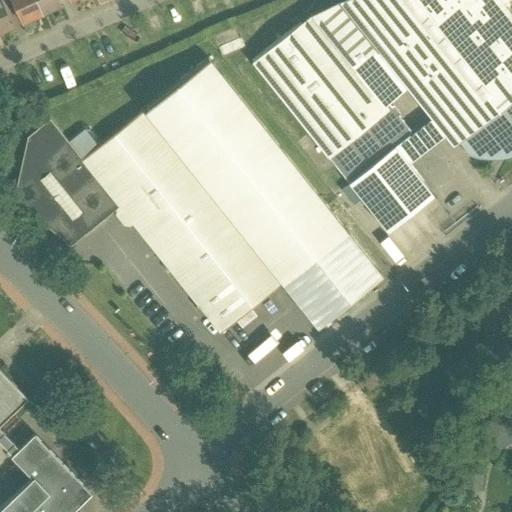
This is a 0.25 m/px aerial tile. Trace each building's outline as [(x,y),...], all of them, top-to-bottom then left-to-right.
[(35,0),(12,0),(22,22),(41,13),(35,0)] [(60,4),(58,0),(35,0),(41,13),(60,4)] [(499,0),(343,0),(311,14),(300,22),(332,62),(345,52),(375,29),(462,138),(462,139),(511,98),(511,16),(503,4),(499,0)] [(11,27),(0,2),(0,33),(0,34),(10,29),(9,28),(11,27)] [(332,62),(300,22),(252,61),(328,157),(328,156),(376,118),(363,100),(332,62)] [(234,26),(212,36),(217,46),(239,37),(234,26)] [(346,231),(208,57),(143,108),(282,282),(346,231)] [(376,118),(328,156),(349,182),(409,134),(409,130),(379,91),(375,91),(363,100),(376,118)] [(511,98),(462,139),(462,138),(457,142),(458,144),(459,142),(467,152),(466,154),(475,157),(485,159),(494,159),(503,158),(508,157),(511,156),(511,155),(511,98)] [(81,158),(119,206),(117,208),(116,208),(116,214),(124,223),(129,224),(132,222),(220,332),(282,282),(143,108),(100,143),(81,158)] [(69,142),(50,118),(27,136),(13,199),(70,245),(116,208),(117,208),(119,206),(81,158),(69,142)] [(90,129),(85,129),(69,142),(81,158),(100,143),(90,129)] [(346,231),(282,282),(317,325),(381,274),(346,231)] [(0,423),(28,397),(0,367),(0,423)] [(369,431),(365,434),(351,415),(322,437),(337,456),(332,460),(364,500),(401,471),(369,431)] [(0,511),(80,511),(104,489),(39,423),(8,454),(31,477),(0,506),(0,511)]
